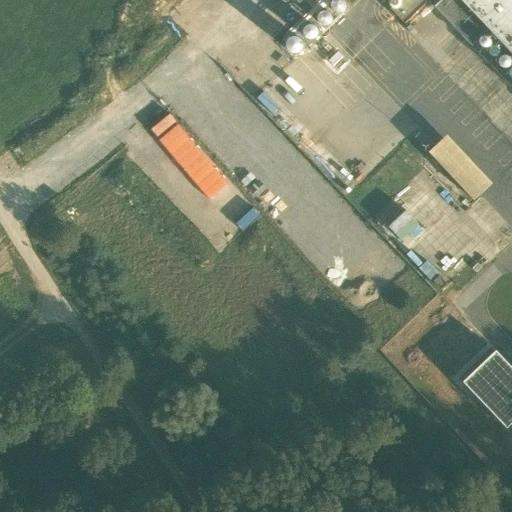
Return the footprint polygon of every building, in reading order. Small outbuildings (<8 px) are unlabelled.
[(343,0),(334,0),(330,5),(333,13),(341,14),(346,8),(343,0)] [(511,0),(460,0),(489,30),(511,54),(511,0)] [(330,14),(322,12),(317,17),(319,25),(326,27),(332,21),(330,14)] [(316,28),(308,25),(302,31),(304,39),(312,41),(318,36),(316,28)] [(301,40),(293,38),(287,43),(287,51),(293,56),(301,54),(304,47),(301,40)] [(428,157),(475,205),(493,188),(447,140),(428,157)] [(379,204),(412,173),(396,155),(362,186),(379,204)] [(426,190),(383,230),(406,254),(449,213),(426,190)] [(461,268),(478,250),(472,244),(454,262),(461,268)] [(441,323),(457,309),(444,294),(407,327),(414,334),(434,316),(441,323)] [(511,368),(496,351),(463,383),(507,429),(511,423),(511,368)]
